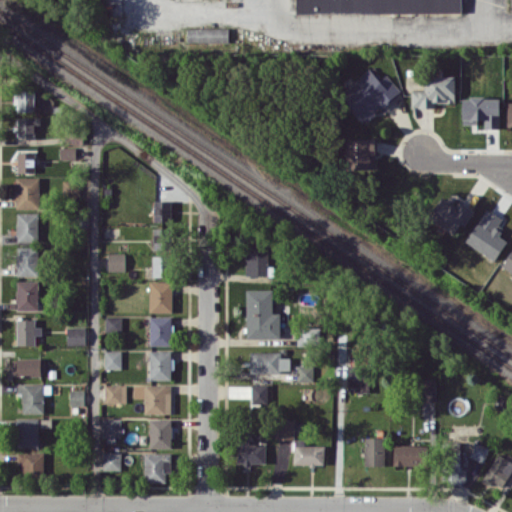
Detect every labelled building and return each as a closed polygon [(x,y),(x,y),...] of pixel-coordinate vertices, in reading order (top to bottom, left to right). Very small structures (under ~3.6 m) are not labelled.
[(293,0),(293,9),(460,9),(460,0),(293,0)] [(186,26),(186,39),(225,38),(224,25),(186,26)] [(400,90),(385,74),(380,79),(370,69),(341,96),(365,122),(400,90)] [(411,108),(435,107),(435,103),(455,102),(454,75),(425,75),(425,90),(411,90),(411,108)] [(15,111),(34,111),(34,90),(15,90),(15,111)] [(500,128),(499,97),(462,97),(462,123),(484,122),(484,128),(500,128)] [(40,117),(16,117),(17,137),(33,137),(33,130),(40,130),(40,117)] [(346,138),(346,169),(376,169),(375,138),(346,138)] [(77,159),(77,147),(60,146),(60,159),(77,159)] [(35,151),(17,151),(18,172),(35,172),(35,151)] [(40,177),(15,176),(14,207),(39,208),(40,177)] [(79,180),(63,180),(63,196),(79,196),(79,180)] [(429,218),(454,233),(460,223),(464,225),(474,210),(459,201),(456,205),(442,197),(429,218)] [(154,221),(171,222),(171,200),(154,200),(154,221)] [(495,260),(507,240),(499,235),(504,228),(498,225),(503,218),(486,208),(465,241),(495,260)] [(17,241),(39,241),(38,212),(16,212),(17,241)] [(154,249),(170,248),(169,228),(153,228),(154,249)] [(38,275),(39,246),(17,246),(16,275),(38,275)] [(273,274),(273,266),(268,266),(268,248),(245,249),(246,275),(273,274)] [(511,249),(503,267),(511,272),(511,249)] [(125,271),(125,252),(108,252),(108,271),(125,271)] [(153,276),(168,276),(169,255),(153,255),(153,276)] [(38,309),(38,280),(17,280),(16,309),(38,309)] [(172,312),(172,280),(149,280),(149,311),(172,312)] [(246,289),(247,338),(280,338),(279,313),(273,313),(272,289),(246,289)] [(105,332),(122,332),(122,316),(106,316),(105,332)] [(150,345),(172,345),(172,316),(150,316),(150,345)] [(36,318),(17,319),(17,344),(35,344),(35,334),(42,334),(42,326),(36,326),(36,318)] [(67,345),(86,345),(85,326),(67,327),(67,345)] [(104,368),(122,369),(122,350),(105,350),(104,368)] [(171,379),(171,350),(150,350),(150,379),(171,379)] [(251,372),(290,371),(290,357),(281,357),(281,351),(250,352),(251,372)] [(12,376),(44,376),(43,358),(12,358),(12,376)] [(313,380),(313,365),(297,365),(297,380),(313,380)] [(347,392),(369,392),(368,365),(347,365),(347,392)] [(421,379),(421,400),(435,400),(435,379),(421,379)] [(44,413),(43,383),(17,384),(18,392),(22,392),(23,413),(44,413)] [(105,402),(126,402),(126,384),(105,384),(105,402)] [(144,413),(171,413),(171,384),(134,384),(134,397),(144,397),(144,413)] [(267,405),(268,384),(251,384),(251,404),(267,405)] [(84,389),(70,390),(70,406),(84,405),(84,389)] [(38,447),(39,418),(18,418),(17,447),(38,447)] [(103,436),(120,436),(120,418),(103,418),(103,436)] [(150,447),(172,447),(171,418),(150,419),(150,447)] [(294,419),(276,419),(275,438),(294,439),(294,419)] [(364,464),(384,465),(385,437),(365,437),(364,464)] [(248,443),(248,439),(237,439),(237,463),(265,464),(266,444),(248,443)] [(305,439),(294,439),(293,464),(324,464),(324,445),(305,445),(305,439)] [(485,461),(489,446),(473,442),(469,457),(485,461)] [(423,465),(424,445),(394,444),(393,464),(423,465)] [(103,469),(121,470),(121,451),(103,451),(103,469)] [(44,475),(44,452),(17,452),(18,462),(22,462),(22,476),(44,475)] [(172,453),(145,452),(144,481),(166,482),(166,472),(171,472),(172,453)] [(503,489),(511,467),(511,460),(495,453),(484,480),(503,489)]
